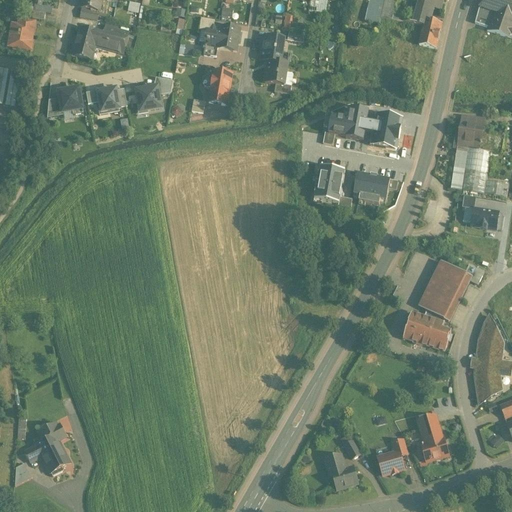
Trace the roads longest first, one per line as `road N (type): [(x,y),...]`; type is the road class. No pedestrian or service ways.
road 1 (secondary): [(463,0),(411,200),(371,288),(246,507)]
road 2 (residential): [(489,474),(468,417),(462,359),(479,306),(511,274)]
road 3 (residential): [(71,0),(59,59),(65,73),(97,81),(135,75)]
